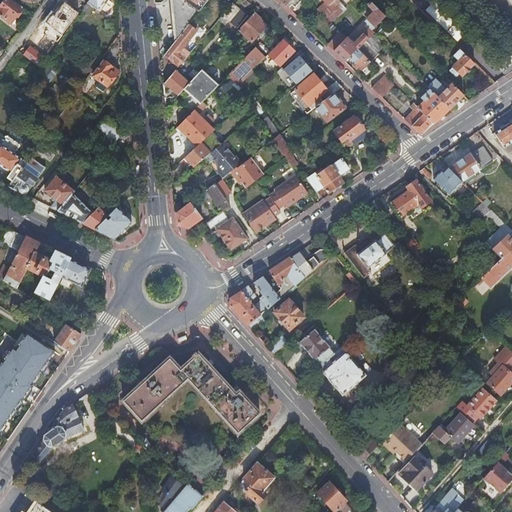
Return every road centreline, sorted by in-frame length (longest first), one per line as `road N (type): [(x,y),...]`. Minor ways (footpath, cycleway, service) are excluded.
road 1 (residential): [(196,301),(392,511)]
road 2 (residential): [(199,290),(240,273),(419,151)]
road 3 (primary): [(135,0),(163,249)]
road 4 (residential): [(419,151),(266,0)]
road 5 (track): [(415,511),(511,402)]
road 6 (tertiary): [(0,206),(130,270)]
road 7 (primary): [(51,398),(167,321)]
road 8 (primary): [(128,295),(51,398)]
